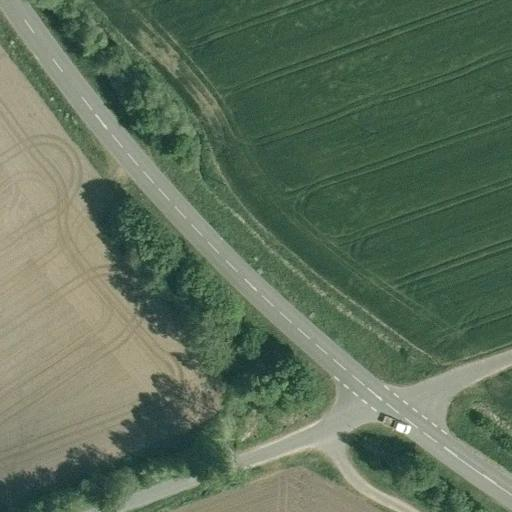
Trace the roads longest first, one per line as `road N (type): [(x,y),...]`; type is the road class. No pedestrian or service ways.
road 1 (tertiary): [(388,402),(235,269),(109,133),(12,0)]
road 2 (unclassified): [(95,511),(388,402)]
road 3 (tertiary): [(511,491),(388,402)]
road 4 (track): [(330,424),(351,476),(412,511)]
